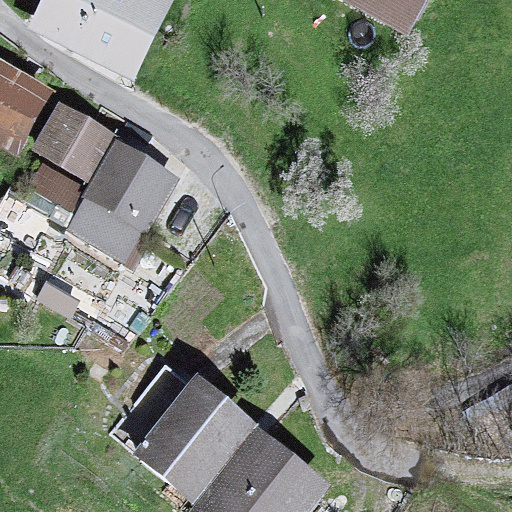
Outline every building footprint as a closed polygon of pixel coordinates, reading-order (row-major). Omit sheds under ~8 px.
[(183,23),(140,0),(61,0),(36,47),(140,103),(183,23)] [(436,0),(324,0),(409,48),(436,0)] [(54,105),(0,73),(0,156),(17,167),(54,105)] [(86,190),(114,142),(60,111),(32,159),(86,190)] [(182,190),(117,152),(68,235),(133,273),(182,190)] [(192,511),(254,439),(196,390),(133,463),(190,511),(192,511)] [(321,511),(329,503),(257,444),(200,511),(321,511)]
